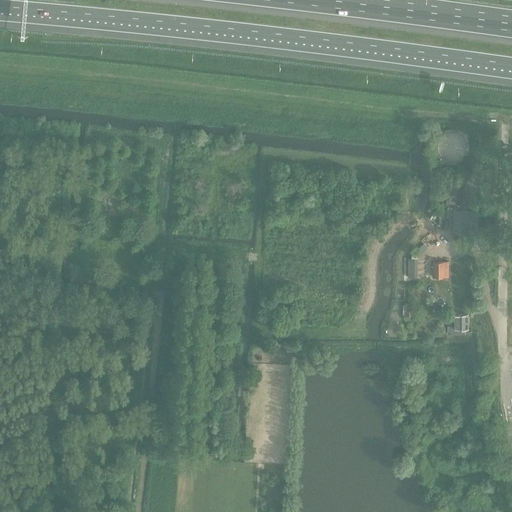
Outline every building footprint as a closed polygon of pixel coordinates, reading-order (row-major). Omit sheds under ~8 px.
[(456,208),(458,179),(450,178),(450,184),(445,184),(444,198),(449,198),(448,207),(456,208)] [(459,208),(458,235),(478,235),(478,208),(459,208)] [(438,211),(437,221),(451,223),(452,213),(438,211)] [(433,278),(448,278),(448,262),(433,262),(433,278)] [(448,326),(448,333),(464,333),(464,329),(468,329),(468,314),(451,315),(451,319),(455,319),(455,327),(448,326)]
